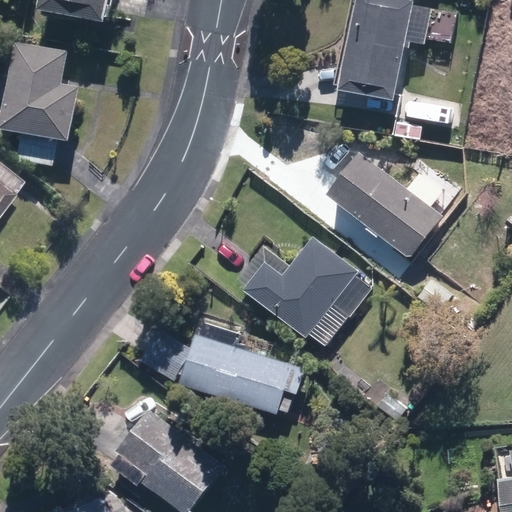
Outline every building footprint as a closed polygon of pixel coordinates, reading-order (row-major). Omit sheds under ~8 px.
[(33,0),(30,16),(97,30),(103,0),(33,0)] [(350,0),(331,95),(388,106),(399,50),(403,50),(405,44),(421,47),(428,9),(408,5),(409,4),(389,0),(350,0)] [(14,156),(50,164),(56,135),(63,137),(74,84),(57,81),(64,50),(10,38),(0,84),(0,123),(20,127),(14,156)] [(392,138),(418,142),(421,127),(394,123),(392,138)] [(320,190),(404,255),(437,214),(426,205),(439,189),(415,170),(402,187),(352,147),(320,190)] [(0,193),(9,182),(0,174),(0,193)] [(304,331),(321,343),(344,314),(345,316),(368,287),(350,272),(353,268),(307,231),(284,261),(258,241),(231,275),(240,281),(237,285),(301,334),(304,331)] [(414,295),(436,311),(450,292),(428,276),(414,295)] [(172,379),(271,411),(272,406),(282,409),(288,390),(291,390),(299,366),(188,330),(183,343),(155,326),(137,358),(172,379)] [(374,402),(394,419),(403,408),(384,391),(374,402)] [(138,479),(182,511),(219,463),(142,405),(111,446),(114,448),(105,459),(108,461),(97,475),(125,496),(138,479)] [(113,511),(122,508),(116,496),(104,485),(95,490),(96,492),(53,511),(113,511)]
